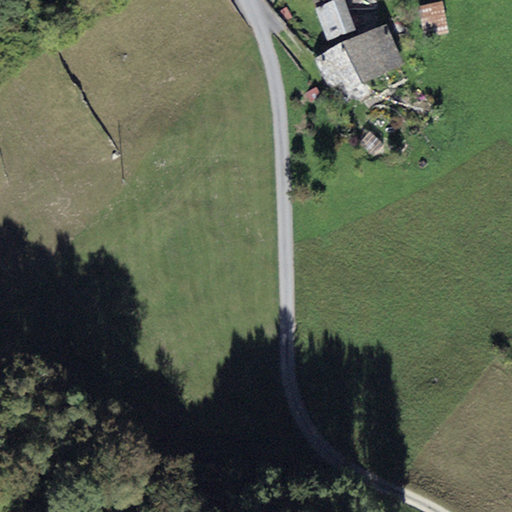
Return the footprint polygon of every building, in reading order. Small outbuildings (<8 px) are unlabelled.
[(345,0),(312,0),(316,9),(338,0),(340,0),(341,1),(345,0)] [(338,0),(316,9),(329,41),(357,31),(346,0),(345,0),(341,1),(340,0),(338,0)] [(451,33),(445,3),(420,8),(426,39),(451,33)] [(368,83),(405,65),(387,26),(343,44),(316,60),(338,97),(344,94),(348,103),(373,92),(368,83)] [(373,131),(360,143),(376,158),(388,145),(373,131)]
